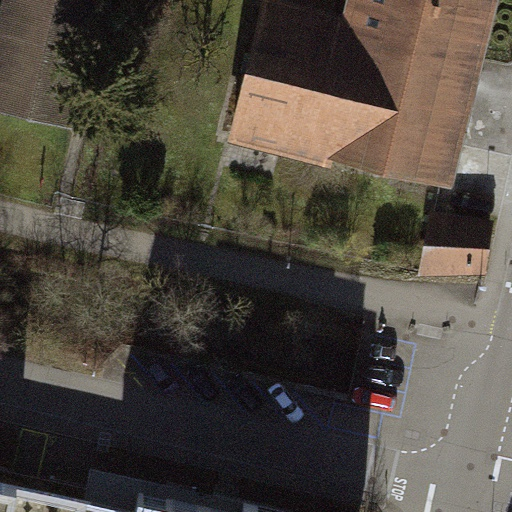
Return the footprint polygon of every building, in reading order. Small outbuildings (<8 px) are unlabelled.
[(5,0),(0,23),(0,111),(86,131),(115,0),(5,0)] [(345,0),(339,24),(256,6),(226,141),(444,200),(495,0),(345,0)] [(433,211),(422,275),(488,275),(496,220),(433,211)] [(0,511),(11,511),(18,485),(0,480),(0,511)] [(80,511),(83,499),(18,485),(11,511),(80,511)] [(128,509),(83,499),(80,511),(231,511),(132,491),(128,509)]
